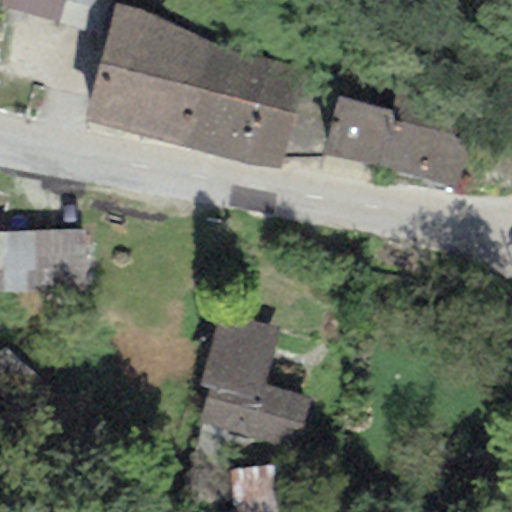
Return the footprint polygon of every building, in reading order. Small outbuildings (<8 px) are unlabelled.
[(83,0),(0,0),(0,2),(0,7),(76,30),(83,0)] [(216,40),(126,0),(114,0),(84,107),(273,161),(304,68),(216,40)] [(481,142),(341,98),(327,142),(467,186),(481,142)] [(88,231),(0,233),(0,281),(0,294),(89,292),(88,231)] [(210,376),(199,414),(294,444),(310,393),(262,378),(279,324),(220,305),(199,373),(210,376)]
